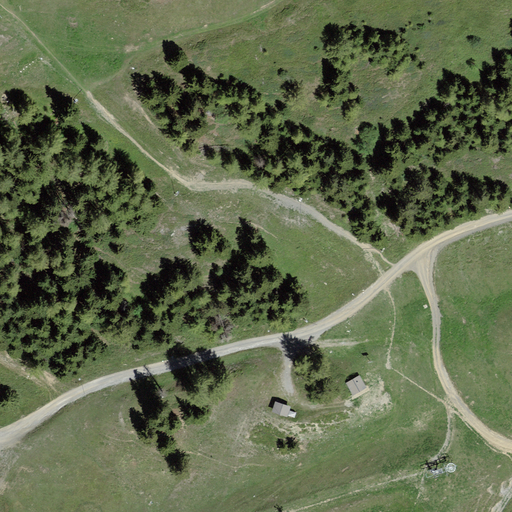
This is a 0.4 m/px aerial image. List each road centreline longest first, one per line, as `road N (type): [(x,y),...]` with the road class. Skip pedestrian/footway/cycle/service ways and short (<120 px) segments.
road 1 (track): [(511,219),(460,233),(315,329),(109,382),(0,438)]
road 2 (track): [(511,446),(480,430),(444,380),(418,257)]
